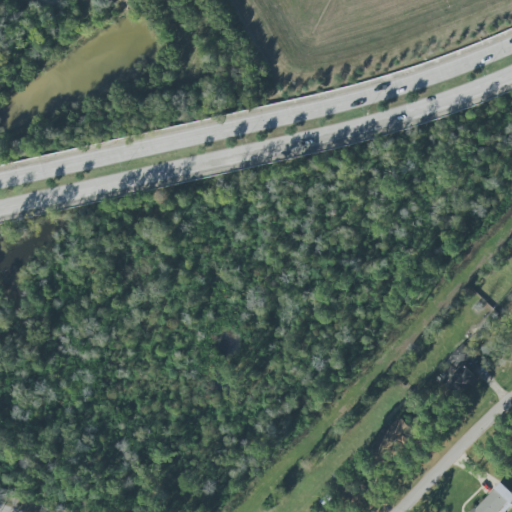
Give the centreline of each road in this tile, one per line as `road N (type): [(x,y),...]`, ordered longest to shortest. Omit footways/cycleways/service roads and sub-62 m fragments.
road 1 (secondary): [(511,44),(335,105),(0,181)]
road 2 (secondary): [(0,213),(412,117),(511,78)]
road 3 (residential): [(398,511),(511,399)]
